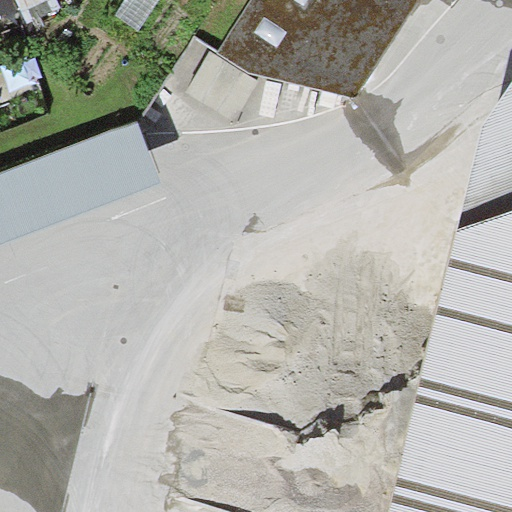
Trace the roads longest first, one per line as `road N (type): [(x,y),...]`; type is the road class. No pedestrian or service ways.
road 1 (unknown): [(511,14),(121,201)]
road 2 (unknown): [(121,201),(75,511)]
road 3 (unknown): [(0,254),(121,201)]
